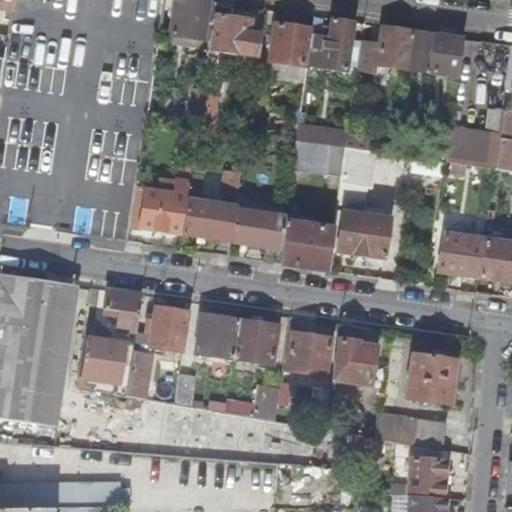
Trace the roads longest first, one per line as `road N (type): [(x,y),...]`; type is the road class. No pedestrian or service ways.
road 1 (residential): [(0,254),(492,325)]
road 2 (residential): [(477,511),(492,325)]
road 3 (residential): [(511,22),(345,0)]
